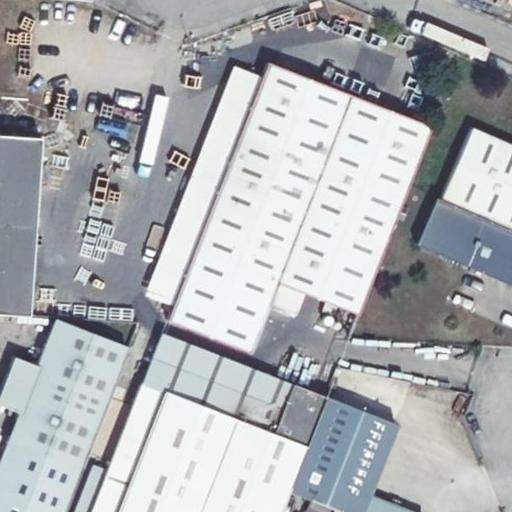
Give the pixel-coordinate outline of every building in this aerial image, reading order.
[(169,303),(161,323),(240,356),(259,305),(267,283),(296,294),(345,313),(416,127),(258,67),(249,90),(169,303)] [(226,81),(145,294),(169,303),(249,90),(226,81)] [(511,151),(465,131),(435,203),(511,234),(511,151)] [(41,141),(0,138),(0,313),(30,315),(41,141)] [(511,235),(431,202),(411,249),(511,290),(511,235)] [(267,283),(259,305),(288,316),(296,294),(267,283)] [(0,511),(57,511),(117,350),(42,322),(27,367),(2,357),(0,361),(0,411),(8,415),(0,436),(0,511)] [(262,387),(158,347),(142,391),(266,438),(286,386),(266,378),(262,387)] [(92,511),(274,511),(284,488),(318,398),(286,386),(266,438),(142,391),(140,390),(92,511)] [(393,427),(318,398),(284,488),(328,507),(341,511),(406,511),(364,495),(393,427)]
